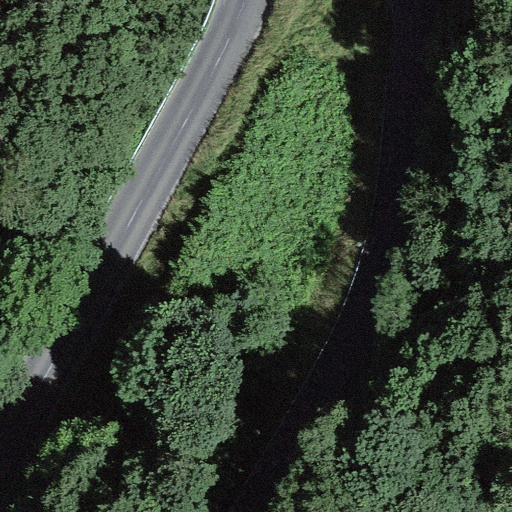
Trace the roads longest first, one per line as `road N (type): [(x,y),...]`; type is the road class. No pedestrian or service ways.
road 1 (tertiary): [(417,0),(407,183),(361,355),(260,511)]
road 2 (tertiary): [(0,455),(243,0)]
